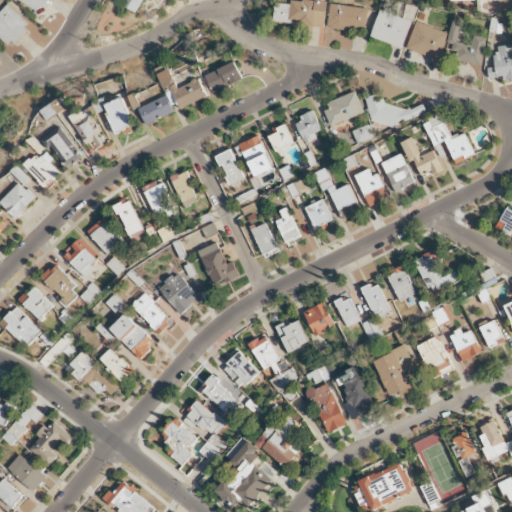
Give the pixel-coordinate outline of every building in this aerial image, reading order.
[(19,0),(40,12),(47,0),(19,0)] [(143,0),(125,0),(123,6),(137,13),(143,0)] [(276,3),(274,22),(324,26),(326,1),(317,0),(291,0),(291,4),(276,3)] [(0,36),(10,46),(30,25),(8,3),(0,11),(0,36)] [(328,27),(365,30),(367,7),(330,4),(328,27)] [(412,21),(381,10),(371,36),(402,48),(412,21)] [(461,21),(452,19),(446,46),(451,47),(449,58),(480,65),(486,37),(473,35),(471,45),(457,42),(461,21)] [(438,60),(448,33),(416,21),(406,48),(438,60)] [(511,78),(511,44),(498,46),(499,55),(493,55),(494,67),(488,67),(489,78),(502,76),(503,80),(511,78)] [(235,62),(206,76),(214,92),(243,78),(235,62)] [(180,108),(207,96),(198,77),(172,90),(180,108)] [(356,91),(365,112),(331,126),(325,111),(330,109),(328,103),(356,91)] [(175,112),(167,96),(139,108),(146,125),(175,112)] [(41,109),(46,120),(69,108),(63,97),(41,109)] [(104,105),(117,133),(134,125),(121,97),(104,105)] [(87,145),(95,140),(98,147),(107,142),(88,108),(72,117),(87,145)] [(303,120),(296,123),(303,140),(323,132),(313,110),(301,115),(303,120)] [(475,155),(466,133),(452,138),(442,114),(423,122),(433,146),(445,140),(455,164),(475,155)] [(282,125),(268,132),(280,156),(295,149),(282,125)] [(47,148),(54,145),(66,167),(82,159),(64,126),(42,138),(47,148)] [(373,137),(370,132),(364,135),(361,128),(353,132),(358,143),(373,137)] [(255,176),(273,169),(260,135),(235,146),(240,158),(246,155),(255,176)] [(402,142),(410,163),(415,161),(422,178),(442,171),(434,150),(421,155),(414,137),(402,142)] [(26,166),(45,186),(59,173),(50,163),(54,159),(45,149),(26,166)] [(229,185),(244,179),(232,149),(217,156),(229,185)] [(415,182),(401,153),(381,163),(395,192),(415,182)] [(349,184),(336,190),(326,167),(315,172),(323,191),(329,189),(342,219),(361,211),(349,184)] [(373,176),(369,168),(355,175),(370,206),(389,198),(377,174),(373,176)] [(198,202),(187,171),(172,177),(183,207),(198,202)] [(160,179),(143,187),(158,220),(175,212),(160,179)] [(0,201),(0,202),(15,218),(36,198),(21,182),(0,201)] [(115,206),(129,236),(143,230),(130,199),(115,206)] [(305,207),(314,228),(332,221),(323,199),(305,207)] [(276,221),(287,246),(302,239),(287,207),(279,210),(283,217),(276,221)] [(511,236),(511,210),(507,208),(496,227),(511,236)] [(88,231),(107,254),(123,241),(104,217),(88,231)] [(263,254),(277,247),(266,223),(251,230),(263,254)] [(84,276),(99,261),(78,240),(63,255),(84,276)] [(227,263),(217,242),(197,251),(215,288),(239,276),(232,261),(227,263)] [(458,281),(455,272),(440,278),(432,253),(416,258),(427,291),(458,281)] [(81,292),(54,265),(42,277),(68,304),(81,292)] [(398,300),(415,295),(405,265),(388,271),(398,300)] [(476,287),(482,302),(491,299),(486,287),(497,283),(492,269),(480,273),(485,284),(476,287)] [(180,314),(199,297),(178,272),(159,288),(180,314)] [(390,310),(378,282),(363,289),(374,317),(390,310)] [(39,320),(53,306),(34,286),(20,299),(39,320)] [(160,333),(172,319),(144,293),(132,306),(160,333)] [(335,301),(346,327),(360,321),(349,295),(335,301)] [(315,335),(335,326),(324,303),(304,313),(315,335)] [(42,332),(17,306),(1,321),(26,347),(42,332)] [(452,319),(446,306),(422,317),(428,330),(452,319)] [(110,330),(140,358),(155,342),(125,314),(110,330)] [(370,340),(383,335),(376,318),(363,324),(370,340)] [(309,343),(299,319),(277,328),(287,353),(309,343)] [(489,348),(504,342),(496,320),(480,326),(489,348)] [(451,334),(461,361),(481,354),(472,330),(463,333),(462,330),(451,334)] [(280,360),(265,334),(248,344),(264,369),(280,360)] [(418,345),(433,378),(453,369),(438,336),(418,345)] [(388,396),(400,391),(402,396),(417,390),(409,370),(414,368),(406,346),(373,358),(388,396)] [(100,358),(122,381),(133,371),(111,348),(100,358)] [(84,386),(87,383),(100,395),(105,389),(112,395),(119,387),(82,352),(66,368),(84,386)] [(223,367),(243,388),(260,373),(240,352),(223,367)] [(354,418),(375,408),(356,367),(335,378),(354,418)] [(200,388),(232,417),(243,405),(211,376),(200,388)] [(347,424),(328,382),(308,391),(327,433),(347,424)] [(7,401),(4,405),(0,403),(0,432),(14,405),(7,401)] [(199,451),(213,462),(227,444),(216,435),(226,423),(198,401),(182,420),(193,429),(198,423),(212,435),(199,451)] [(43,414),(30,403),(2,437),(12,445),(32,421),(35,423),(43,414)] [(298,424),(288,416),(262,448),(288,470),(303,451),(287,438),(298,424)] [(198,438),(174,418),(163,431),(170,436),(166,442),(176,450),(171,455),(183,465),(193,452),(189,448),(198,438)] [(71,436),(53,419),(38,435),(41,438),(31,448),(49,466),(59,455),(56,453),(71,436)] [(511,440),(505,444),(494,419),(476,427),(490,458),(499,454),(501,458),(510,454),(511,457),(511,440)] [(276,429),(270,424),(257,442),(264,447),(276,429)] [(453,447),(458,459),(467,455),(468,460),(476,457),(467,432),(453,437),(456,446),(453,447)] [(214,493),(234,508),(241,499),(251,506),(272,480),(252,463),(261,451),(243,436),(225,457),(242,470),(231,484),(225,480),(214,493)] [(355,471),(395,452),(412,489),(382,504),(384,509),(376,511),(373,511),(369,501),(361,505),(356,492),(364,489),(355,471)] [(47,477),(21,454),(8,468),(34,491),(47,477)] [(0,497),(13,507),(23,493),(3,479),(0,483),(0,497)] [(118,511),(153,511),(157,508),(123,481),(113,494),(109,490),(102,499),(118,511)] [(486,511),(484,507),(492,503),(486,491),(471,496),(475,504),(460,511),(486,511)]
